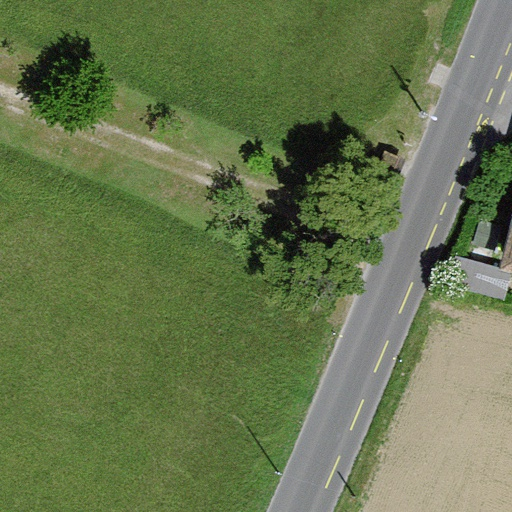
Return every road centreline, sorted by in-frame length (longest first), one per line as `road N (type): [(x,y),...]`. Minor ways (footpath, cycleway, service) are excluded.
road 1 (secondary): [(302,511),(492,53)]
road 2 (track): [(0,95),(415,254)]
